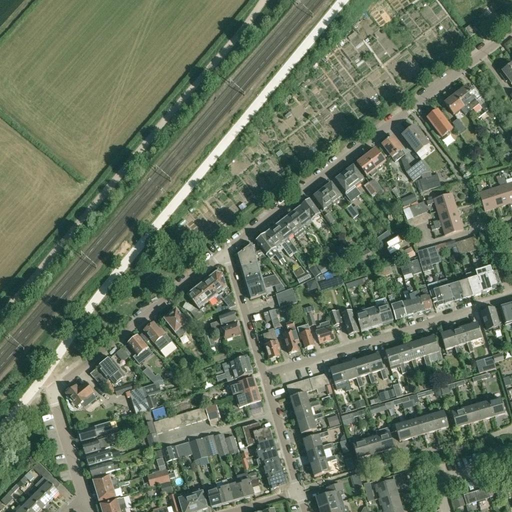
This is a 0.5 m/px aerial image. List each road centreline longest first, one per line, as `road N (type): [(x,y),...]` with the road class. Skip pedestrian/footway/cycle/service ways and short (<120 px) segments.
road 1 (track): [(264,0),(0,317)]
road 2 (residential): [(511,30),(223,253)]
road 3 (residential): [(263,374),(508,297)]
road 4 (residential): [(223,253),(55,391)]
road 5 (residential): [(263,374),(223,253)]
road 6 (residential): [(299,493),(263,374)]
